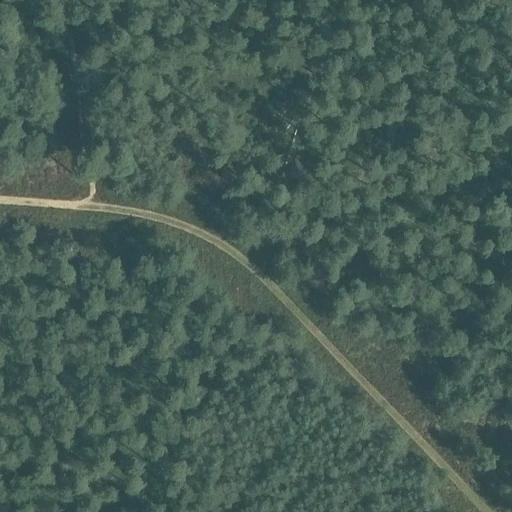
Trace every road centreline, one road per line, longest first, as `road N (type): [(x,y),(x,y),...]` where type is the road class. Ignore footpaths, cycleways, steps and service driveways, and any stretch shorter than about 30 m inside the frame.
road 1 (track): [(485,511),(226,244),(102,205)]
road 2 (track): [(65,0),(82,159),(102,205)]
